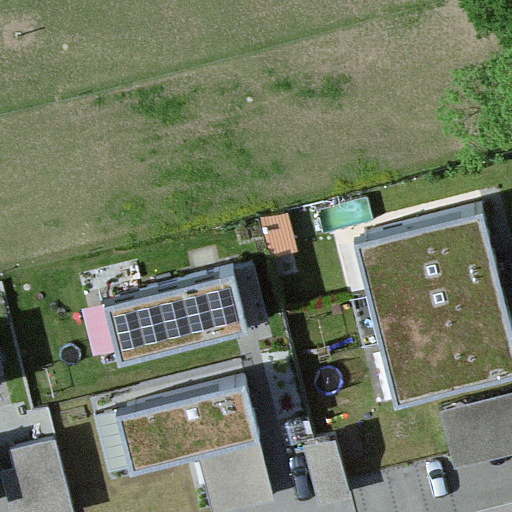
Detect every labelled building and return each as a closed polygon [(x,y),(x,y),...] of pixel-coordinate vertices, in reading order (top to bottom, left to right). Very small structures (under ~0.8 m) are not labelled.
[(474,209),(351,240),(387,388),(510,358),(474,209)] [(102,316),(117,378),(264,342),(249,280),(102,316)] [(457,445),(511,435),(511,372),(446,384),(457,445)] [(109,422),(122,474),(245,444),(232,392),(109,422)] [(62,415),(8,423),(21,509),(75,500),(62,415)]
